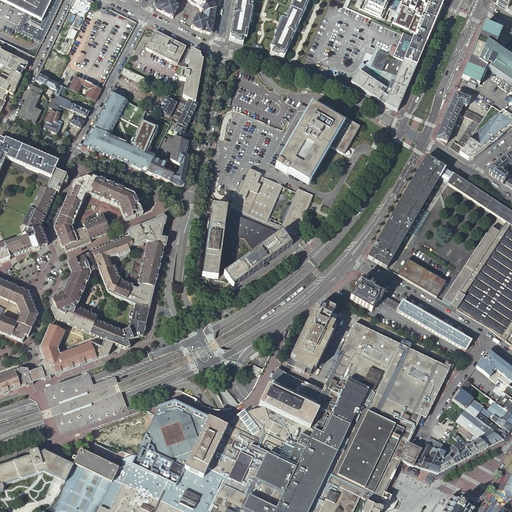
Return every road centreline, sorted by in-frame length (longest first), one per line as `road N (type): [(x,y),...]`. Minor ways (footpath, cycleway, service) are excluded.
road 1 (tertiary): [(0,437),(222,349),(302,299),(372,228)]
road 2 (tertiary): [(328,246),(265,304),(206,340),(15,415)]
road 3 (residential): [(0,446),(201,367)]
road 4 (residential): [(219,51),(350,91),(402,129)]
road 5 (residential): [(187,341),(0,411)]
road 6 (residential): [(82,154),(47,228),(53,257),(41,281),(33,287),(0,275)]
road 7 (residential): [(214,361),(282,323),(352,260)]
road 8 (unclassified): [(185,227),(177,303),(215,379)]
road 9 (residential): [(328,246),(201,335)]
road 10 (unclassified): [(352,260),(484,340)]
road 11 (unclassified): [(74,151),(146,15)]
road 12 (residential): [(219,51),(192,202)]
road 13 (tertiary): [(421,141),(481,5)]
road 14 (tertiary): [(459,0),(402,129)]
road 15 (tertiary): [(402,129),(372,189),(328,246)]
road 16 (unclassified): [(68,0),(10,124)]
road 17 (unclassified): [(416,448),(484,340)]
road 18 (unclassified): [(185,227),(167,288),(187,341)]
road 19 (residential): [(82,154),(192,202)]
